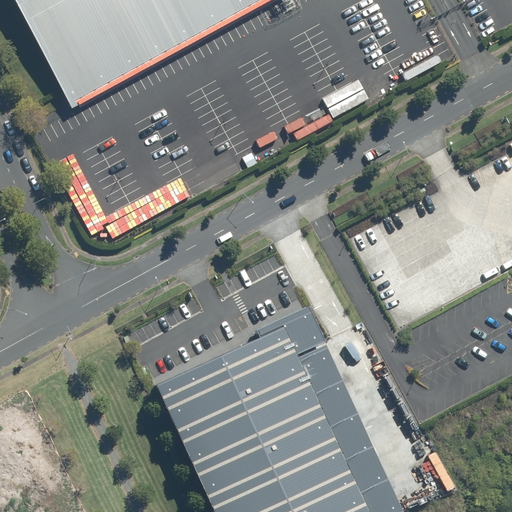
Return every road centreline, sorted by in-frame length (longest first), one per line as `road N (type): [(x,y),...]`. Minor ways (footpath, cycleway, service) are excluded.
road 1 (unclassified): [(511,69),(80,306)]
road 2 (unclassified): [(0,126),(80,306)]
